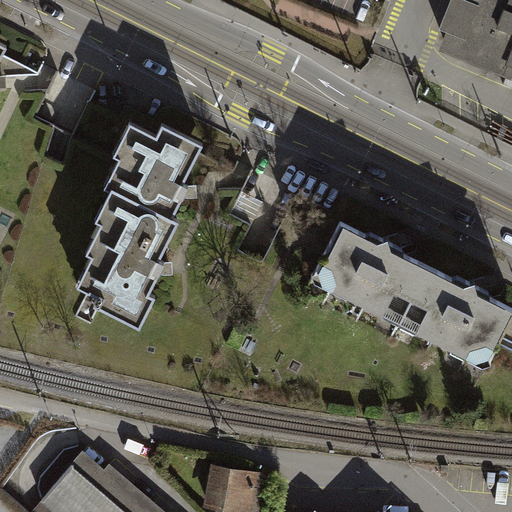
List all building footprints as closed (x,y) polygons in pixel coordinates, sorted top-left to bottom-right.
[(511,0),(463,0),(462,0),(455,0),(446,22),(453,25),(445,43),(509,69),(511,62),(511,0)] [(8,76),(43,77),(44,56),(9,55),(8,76)] [(503,83),(511,86),(511,62),(509,69),(503,83)] [(120,157),(106,184),(112,187),(172,217),(173,216),(189,185),(183,182),(198,152),(203,142),(162,122),(157,133),(131,120),(114,154),(120,157)] [(173,216),(172,217),(112,187),(106,184),(105,187),(111,190),(96,220),(102,223),(87,252),(93,255),(78,285),(98,295),(94,303),(140,326),(156,295),(149,292),(165,262),(159,259),(179,219),(173,216)] [(428,264),(392,245),(388,236),(379,239),(341,220),(314,272),(351,290),(349,295),(383,312),(385,307),(402,315),(428,264)] [(511,305),(478,289),(475,279),(465,282),(428,264),(402,315),(419,324),(417,329),(451,346),(454,341),(490,359),(501,337),(511,315),(511,305)] [(511,315),(501,337),(511,342),(511,315)] [(38,498),(54,511),(159,511),(104,464),(99,470),(78,451),(38,498)] [(215,466),(209,503),(239,508),(240,507),(252,509),(258,475),(246,473),(246,472),(215,466)]
